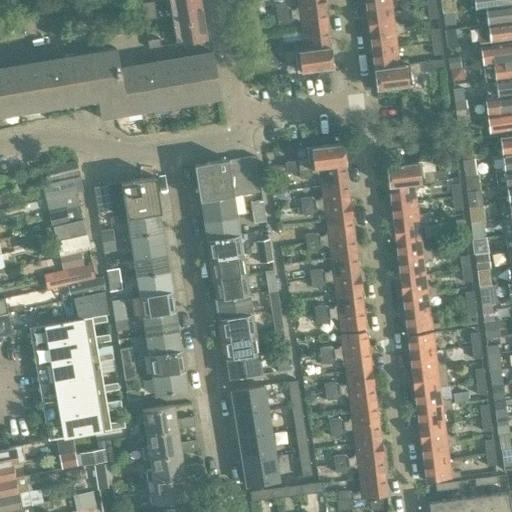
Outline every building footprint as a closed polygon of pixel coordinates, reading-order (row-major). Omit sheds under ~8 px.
[(275,16),(324,10),(322,0),(296,0),(298,9),(290,10),(289,8),(285,6),(274,8),(275,16)] [(363,0),(365,14),(390,11),(388,0),(363,0)] [(141,4),(142,12),(154,10),(152,2),(141,4)] [(169,7),(172,25),(202,20),(199,2),(169,7)] [(511,2),(474,8),(476,25),(511,20),(511,2)] [(426,6),(427,19),(436,18),(434,5),(426,6)] [(154,10),(142,12),(143,20),(155,18),(154,10)] [(299,18),(300,32),(326,28),(324,10),(275,16),(276,24),(288,23),(291,20),(291,19),(299,18)] [(365,14),(367,33),(401,28),(400,24),(392,25),(390,11),(365,14)] [(61,16),(46,18),(49,36),(64,33),(61,16)] [(202,20),(172,25),(175,38),(173,38),(174,44),(205,39),(202,20)] [(511,20),(476,25),(472,26),(473,30),(476,29),(478,42),(511,37),(511,20)] [(283,52),(329,47),(326,28),(300,32),(302,46),(294,46),(294,45),(289,42),(281,44),(283,52)] [(367,33),(370,50),(395,47),(393,33),(401,32),(401,28),(367,33)] [(438,28),(429,29),(430,42),(439,41),(438,28)] [(147,41),(148,49),(160,46),(159,38),(147,41)] [(430,42),(432,55),(441,54),(439,41),(430,42)] [(511,41),(479,46),(481,64),(511,59),(511,41)] [(329,47),(283,52),(270,54),(271,64),(295,61),(297,72),(331,67),(329,47)] [(370,50),(372,69),(406,64),(405,60),(397,62),(395,47),(370,50)] [(0,67),(0,115),(97,99),(100,119),(219,98),(211,52),(118,68),(115,48),(0,67)] [(511,59),(481,64),(483,80),(511,76),(511,59)] [(406,64),(372,69),(375,89),(409,85),(407,74),(423,72),(442,70),(441,60),(406,64)] [(511,76),(483,80),(485,97),(511,93),(511,76)] [(511,93),(485,97),(488,114),(511,110),(511,93)] [(511,110),(488,114),(490,128),(486,128),(486,132),(511,128),(511,110)] [(496,150),(497,156),(511,153),(511,136),(500,138),(501,149),(496,150)] [(285,172),(298,170),(344,164),(341,143),(307,148),(308,159),(284,162),(285,172)] [(494,172),(495,172),(511,169),(511,153),(497,156),(492,156),(494,172)] [(254,156),(227,160),(233,195),(260,192),(254,156)] [(193,165),(199,200),(232,195),(232,196),(233,195),(227,160),(227,159),(193,165)] [(385,165),(387,187),(421,183),(446,179),(445,170),(431,171),(420,172),(419,161),(385,165)] [(75,162),(44,169),(48,183),(79,176),(75,162)] [(321,186),(346,183),(344,164),(298,170),(299,178),(307,177),(311,174),(311,173),(319,172),(321,186)] [(497,187),(506,186),(511,184),(511,169),(495,172),(497,187)] [(124,210),(125,217),(159,212),(154,176),(120,182),(120,183),(121,183),(125,210),(124,210)] [(79,177),(42,185),(45,200),(76,192),(75,188),(82,187),(79,177)] [(97,215),(124,210),(125,210),(121,183),(120,183),(93,187),(97,215)] [(301,207),(348,200),(346,183),(321,186),(323,200),(314,201),(314,199),(310,197),(300,198),(301,207)] [(387,187),(390,205),(415,202),(413,188),(421,187),(421,183),(387,187)] [(450,185),(451,197),(460,196),(459,184),(450,185)] [(499,198),(499,203),(511,201),(511,184),(506,186),(508,197),(499,198)] [(76,192),(45,200),(48,213),(50,213),(79,206),(76,192)] [(201,206),(204,220),(235,215),(232,196),(232,195),(199,200),(200,206),(201,206)] [(451,197),(453,209),(462,208),(460,196),(451,197)] [(250,202),(252,213),(263,211),(262,200),(250,202)] [(325,222),(350,219),(348,200),(301,207),(302,215),(311,213),(315,210),(315,209),(324,208),(325,222)] [(511,201),(499,203),(501,218),(511,216),(511,201)] [(390,205),(392,223),(425,219),(425,214),(416,216),(415,202),(390,205)] [(83,220),(79,206),(50,213),(50,214),(48,215),(51,225),(52,225),(53,227),(83,220)] [(252,213),(253,223),(265,221),(263,211),(252,213)] [(126,218),(130,238),(161,233),(159,218),(160,218),(159,212),(125,217),(125,218),(126,218)] [(204,234),(205,240),(238,235),(235,215),(204,220),(206,234),(204,234)] [(504,235),(511,233),(511,216),(501,218),(504,235)] [(305,243),(353,237),(350,219),(325,222),(327,236),(319,237),(318,235),(315,233),(304,234),(305,243)] [(392,223),(394,241),(419,238),(418,224),(426,223),(425,219),(392,223)] [(454,220),(456,233),(465,232),(463,219),(454,220)] [(83,220),(53,227),(56,242),(86,235),(83,220)] [(100,232),(102,242),(113,240),(112,230),(100,232)] [(456,233),(458,246),(466,245),(465,232),(456,233)] [(130,238),(133,257),(166,252),(165,245),(163,246),(161,233),(130,238)] [(53,247),(50,248),(53,258),(59,257),(80,252),(90,250),(86,235),(56,242),(52,243),(53,247)] [(208,246),(210,260),(242,254),(238,235),(205,240),(206,246),(208,246)] [(330,258),(355,255),(353,237),(305,243),(306,251),(316,249),(320,246),(328,244),(330,258)] [(394,241),(396,260),(430,255),(429,251),(421,252),(419,238),(394,241)] [(251,253),(258,252),(270,250),(268,239),(256,241),(256,242),(252,242),(253,245),(250,247),(251,253)] [(113,240),(102,242),(103,253),(115,251),(113,240)] [(270,250),(258,252),(260,263),(271,261),(270,250)] [(80,252),(59,257),(62,271),(83,266),(80,252)] [(133,257),(136,277),(167,272),(165,258),(167,258),(166,252),(133,257)] [(211,274),(211,280),(245,274),(242,254),(210,260),(212,274),(211,274)] [(310,279),(357,273),(355,255),(330,258),(332,272),(323,273),(323,271),(319,269),(309,270),(310,279)] [(396,260),(399,278),(424,274),(422,261),(431,260),(430,255),(396,260)] [(459,256),(461,269),(469,268),(468,255),(459,256)] [(62,271),(43,275),(47,290),(61,286),(95,279),(92,264),(83,266),(62,271)] [(469,268),(461,269),(462,282),(471,281),(469,268)] [(106,271),(108,282),(120,280),(118,269),(106,271)] [(136,277),(139,297),(172,291),(171,285),(169,286),(167,272),(136,277)] [(333,281),(334,294),(360,291),(357,273),(310,279),(311,288),(321,286),(324,283),(324,282),(333,281)] [(214,285),(216,299),(248,294),(245,274),(211,280),(212,286),(214,285)] [(399,278),(401,295),(435,291),(434,287),(426,288),(424,274),(399,278)] [(95,279),(61,286),(62,292),(68,291),(70,299),(71,298),(104,291),(105,291),(101,277),(95,279)] [(262,281),(264,291),(276,290),(274,279),(262,281)] [(120,280),(108,282),(110,292),(121,290),(120,280)] [(264,291),(267,311),(279,310),(276,290),(264,291)] [(104,291),(71,298),(75,318),(107,312),(104,291)] [(139,297),(142,317),(174,312),(171,297),(173,297),(172,291),(139,297)] [(314,316),(328,314),(362,309),(360,291),(334,294),(336,309),(328,310),(328,308),(323,306),(313,307),(314,316)] [(401,295),(403,314),(428,311),(427,297),(435,295),(435,291),(401,295)] [(464,293),(465,305),(474,305),(472,292),(464,293)] [(217,314),(218,319),(251,314),(248,294),(216,299),(219,313),(217,314)] [(474,305),(465,305),(467,318),(476,317),(474,305)] [(113,311),(114,321),(126,319),(124,309),(113,311)] [(328,314),(314,316),(315,324),(325,322),(329,320),(329,318),(337,317),(339,331),(364,328),(362,309),(328,314)] [(267,311),(270,331),(282,329),(279,310),(267,311)] [(428,311),(403,314),(405,332),(439,328),(439,323),(430,324),(428,311)] [(142,317),(145,336),(179,331),(178,324),(176,325),(174,312),(142,317)] [(0,315),(0,330),(10,329),(8,314),(0,315)] [(220,325),(223,339),(254,334),(251,314),(218,319),(219,325),(220,325)] [(28,328),(31,347),(94,337),(92,324),(106,322),(105,315),(28,328)] [(126,319),(114,321),(116,332),(128,330),(126,319)] [(270,331),(273,351),(285,349),(282,329),(270,331)] [(145,336),(148,356),(180,351),(178,337),(180,337),(179,331),(145,336)] [(333,355),(367,350),(365,332),(340,335),(342,349),(333,351),(333,349),(329,346),(319,348),(320,356),(333,355)] [(406,336),(408,354),(434,351),(432,338),(440,336),(440,332),(406,336)] [(469,334),(471,346),(479,345),(478,333),(469,334)] [(223,353),(224,359),(257,353),(254,334),(223,339),(225,353),(223,353)] [(31,347),(34,366),(97,355),(95,344),(109,341),(108,335),(94,337),(31,347)] [(471,346),(472,359),(481,357),(479,345),(471,346)] [(119,350),(121,361),(132,359),(131,348),(119,350)] [(344,371),(370,368),(367,350),(333,355),(320,356),(321,364),(332,363),(334,360),(334,359),(343,358),(344,371)] [(148,356),(151,376),(185,370),(184,364),(182,364),(180,351),(148,356)] [(408,354),(410,372),(444,368),(444,364),(435,365),(434,351),(408,354)] [(34,366),(37,385),(101,374),(100,373),(114,371),(111,353),(97,355),(34,366)] [(257,353),(224,359),(225,365),(227,365),(229,379),(260,374),(257,353)] [(275,360),(277,371),(289,369),(287,358),(275,360)] [(132,359),(121,361),(124,380),(136,378),(132,359)] [(324,392),(372,386),(370,368),(344,371),(346,385),(337,386),(337,384),(334,383),(323,384),(324,392)] [(410,372),(413,391),(438,387),(447,386),(444,368),(410,372)] [(474,369),(475,382),(484,381),(482,368),(474,369)] [(185,370),(151,376),(155,396),(186,391),(184,376),(186,376),(185,370)] [(37,385),(41,403),(104,393),(118,390),(117,383),(103,386),(101,374),(37,385)] [(286,382),(290,406),(300,405),(297,380),(286,382)] [(475,382),(477,395),(486,394),(484,381),(475,382)] [(231,391),(235,415),(266,410),(262,386),(231,391)] [(349,407),(374,404),(372,386),(324,392),(325,400),(335,399),(339,396),(339,395),(347,394),(349,407)] [(413,391),(415,409),(449,404),(448,400),(440,401),(438,387),(413,391)] [(125,390),(127,401),(139,399),(137,388),(125,390)] [(41,403),(44,422),(107,411),(121,409),(120,402),(106,404),(104,393),(41,403)] [(329,428),(376,422),(374,404),(349,407),(350,421),(342,422),(342,421),(338,419),(328,420),(329,428)] [(415,409),(417,426),(443,423),(441,410),(449,409),(449,404),(415,409)] [(290,406),(294,429),(304,428),(300,405),(290,406)] [(479,406),(480,419),(489,418),(487,405),(479,406)] [(140,436),(145,435),(145,434),(176,429),(194,427),(192,417),(175,420),(173,406),(141,411),(143,423),(138,424),(140,436)] [(235,415),(238,438),(270,433),(266,410),(235,415)] [(107,411),(44,422),(47,441),(124,428),(123,421),(109,423),(107,411)] [(489,418),(480,419),(482,431),(490,430),(489,418)] [(353,443),(379,440),(376,422),(329,428),(330,437),(340,435),(343,432),(343,431),(352,430),(353,443)] [(417,426),(420,444),(453,440),(453,436),(444,437),(443,423),(417,426)] [(294,429),(297,453),(308,452),(304,428),(294,429)] [(143,459),(149,458),(180,453),(198,450),(196,440),(179,443),(176,429),(145,434),(145,435),(147,447),(141,447),(143,459)] [(238,438),(242,462),(273,457),(270,433),(238,438)] [(333,464),(347,463),(381,458),(379,440),(353,443),(355,457),(347,458),(346,457),(343,455),(332,456),(333,464)] [(420,444),(422,463),(447,460),(445,445),(454,444),(453,440),(420,444)] [(483,441),(485,454),(493,452),(492,440),(483,441)] [(0,466),(24,462),(21,446),(0,449),(0,466)] [(79,454),(81,465),(105,460),(103,449),(79,454)] [(511,464),(511,449),(501,451),(503,466),(511,464)] [(308,452),(297,453),(301,477),(311,476),(308,452)] [(493,452),(485,454),(486,466),(495,465),(493,452)] [(147,482),(153,481),(184,476),(202,473),(200,463),(182,466),(180,453),(149,458),(151,470),(145,471),(147,482)] [(273,457),(242,462),(246,486),(277,481),(273,457)] [(356,466),(358,479),(383,476),(381,458),(347,463),(333,464),(334,473),(344,471),(348,468),(348,467),(356,466)] [(447,460),(422,463),(424,481),(458,476),(457,472),(449,473),(447,460)] [(0,466),(0,481),(14,478),(12,468),(22,466),(22,465),(30,463),(29,461),(24,462),(0,466)] [(96,477),(109,475),(108,465),(104,465),(94,466),(96,477)] [(107,486),(111,486),(109,475),(96,477),(98,490),(108,489),(107,486)] [(0,481),(0,496),(31,490),(28,476),(14,478),(0,481)] [(153,481),(154,493),(149,494),(151,506),(188,500),(184,476),(153,481)] [(337,492),(338,500),(349,499),(361,497),(385,494),(383,476),(358,479),(359,493),(351,494),(351,493),(348,491),(337,492)] [(497,476),(486,477),(486,484),(498,482),(497,476)] [(486,477),(474,479),(475,485),(486,484),(486,477)] [(457,481),(446,482),(447,489),(458,488),(457,481)] [(320,482),(297,485),(298,495),(322,492),(320,482)] [(435,484),(436,491),(447,489),(446,482),(435,484)] [(297,485),(273,488),(274,498),(298,495),(297,485)] [(97,490),(100,511),(109,511),(112,511),(109,494),(113,494),(112,488),(108,489),(98,490),(97,490)] [(274,498),(273,488),(249,491),(250,501),(274,498)] [(0,496),(0,511),(42,503),(40,490),(31,491),(31,490),(0,496)] [(511,511),(508,492),(488,495),(490,511),(511,511)] [(490,511),(488,495),(468,497),(470,511),(490,511)] [(0,511),(45,511),(44,507),(66,502),(65,497),(42,503),(0,511)] [(361,497),(349,499),(350,509),(362,508),(361,497)] [(470,511),(468,497),(449,500),(450,511),(470,511)] [(349,499),(338,500),(336,501),(337,511),(350,509),(349,499)] [(368,501),(369,510),(382,508),(380,499),(368,501)] [(450,511),(449,500),(428,503),(429,511),(450,511)]
